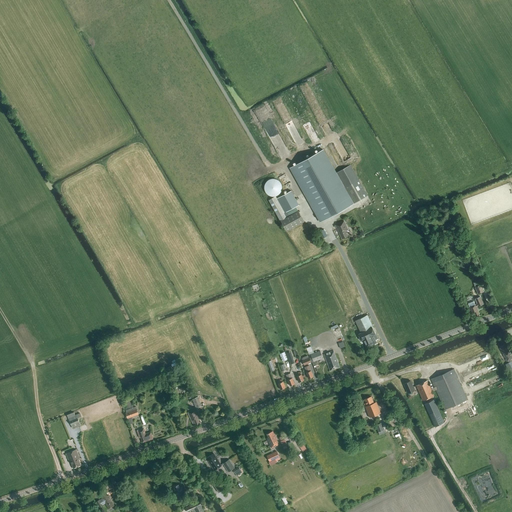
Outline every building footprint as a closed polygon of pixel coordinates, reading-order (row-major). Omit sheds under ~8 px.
[(336,173),(323,149),(290,168),(321,222),(353,203),(336,173)] [(336,173),(353,203),(368,195),(351,165),(336,173)] [(273,197),(275,196),(278,195),(280,193),(282,190),(282,187),(281,184),(280,182),(277,180),(275,179),(271,179),(268,180),(266,182),(265,184),(264,187),(264,190),(266,193),(268,195),(270,196),(273,197)] [(299,205),(291,191),(277,199),(275,196),(268,200),(280,221),(286,232),(304,222),(295,207),(299,205)] [(342,239),(348,236),(346,231),(348,230),(344,221),(335,225),(342,239)] [(322,239),(327,236),(324,229),(318,232),(322,239)] [(484,292),(481,285),(475,287),(478,294),(484,292)] [(475,316),(476,317),(479,316),(477,311),(478,310),(477,307),(483,304),(480,297),(475,299),(477,303),(476,303),(477,304),(475,305),(474,301),(468,304),(470,307),(469,307),(473,317),(475,316)] [(375,340),(378,339),(372,327),(373,327),(370,320),(369,318),(368,318),(367,315),(355,321),(361,333),(358,334),(361,341),(364,340),(367,347),(376,342),(375,340)] [(505,359),(511,355),(508,349),(507,350),(504,345),(500,347),(501,348),(499,349),(505,359)] [(314,362),(323,358),(320,351),(311,355),(313,362),(314,362)] [(330,371),(340,367),(333,351),(324,354),(330,371)] [(309,358),(308,355),(302,357),(303,360),(304,365),(311,362),(309,358)] [(313,377),(311,371),(309,366),(304,367),(306,372),(309,378),(313,377)] [(416,386),(423,401),(434,396),(432,392),(436,390),(444,410),(467,400),(454,369),(431,379),(435,387),(431,389),(427,381),(416,386)] [(295,384),(292,378),(290,373),(286,375),(288,380),(290,386),(295,384)] [(404,384),(408,393),(415,390),(411,381),(404,384)] [(124,397),(127,408),(134,407),(132,402),(131,403),(129,395),(124,397)] [(369,418),(381,413),(376,402),(374,403),(371,396),(364,399),(366,406),(365,406),(369,418)] [(196,408),(202,406),(198,397),(192,399),(196,408)] [(444,422),(434,399),(424,404),(435,427),(444,422)] [(128,418),(138,415),(136,406),(125,410),(126,412),(126,413),(128,418)] [(194,426),(200,423),(197,418),(198,417),(195,409),(188,412),(191,420),(194,426)] [(391,427),(397,424),(395,420),(393,415),(388,418),(389,422),(391,427)] [(81,426),(77,418),(70,421),(73,429),(81,426)] [(375,425),(378,432),(380,435),(386,433),(384,430),(381,423),(375,425)] [(143,442),(153,439),(151,433),(146,435),(143,428),(137,431),(139,438),(141,437),(143,442)] [(272,448),(279,444),(273,431),(267,434),(269,437),(267,438),(272,448)] [(286,438),(281,440),(285,449),(290,447),(286,438)] [(73,468),(81,465),(79,459),(80,458),(76,449),(66,453),(70,461),(71,461),(73,468)] [(267,456),(270,462),(280,457),(277,451),(267,456)] [(210,460),(208,461),(214,471),(222,466),(214,454),(208,457),(210,460)] [(234,468),(229,459),(223,463),(229,472),(234,468)] [(237,476),(242,472),(239,467),(234,470),(237,476)] [(217,479),(213,482),(220,492),(224,489),(217,479)] [(176,492),(175,492),(178,501),(185,498),(183,494),(185,494),(184,491),(186,490),(184,485),(180,487),(179,484),(174,486),(176,492)] [(99,493),(101,495),(103,498),(100,500),(96,502),(100,507),(103,505),(106,503),(109,509),(115,506),(109,495),(107,496),(104,490),(100,491),(101,492),(99,493)] [(126,494),(130,501),(134,499),(130,492),(126,494)] [(186,508),(187,511),(188,511),(194,509),(195,511),(204,511),(199,501),(186,508)]
